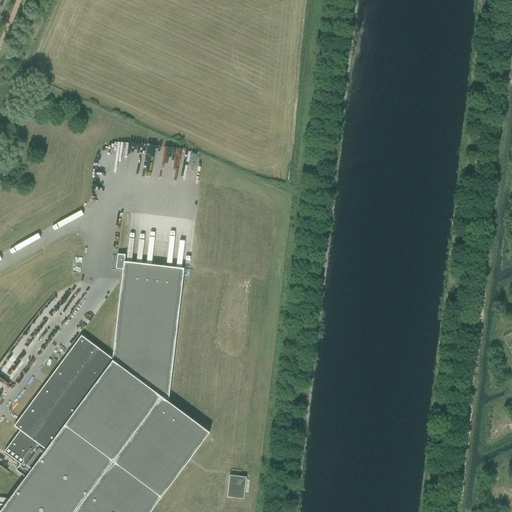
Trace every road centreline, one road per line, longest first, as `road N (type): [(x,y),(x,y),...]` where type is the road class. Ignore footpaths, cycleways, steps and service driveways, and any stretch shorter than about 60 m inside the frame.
road 1 (track): [(339,0),(279,511)]
road 2 (unknown): [(60,328),(101,258),(86,215),(128,196),(177,198)]
